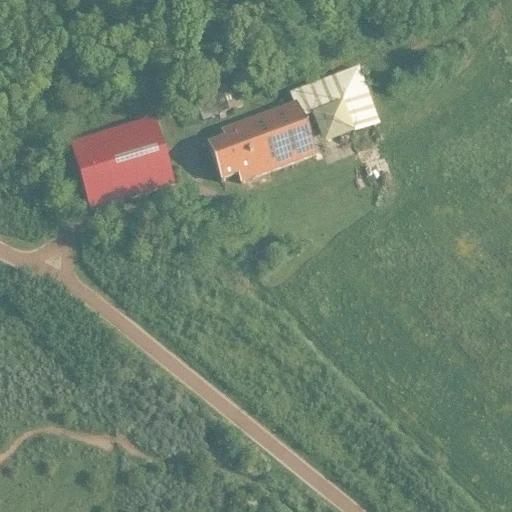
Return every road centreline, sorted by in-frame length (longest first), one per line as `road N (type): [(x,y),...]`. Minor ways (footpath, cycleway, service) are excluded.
road 1 (residential): [(352,511),(61,279),(0,248)]
road 2 (unknown): [(293,511),(222,465),(50,425),(0,453)]
